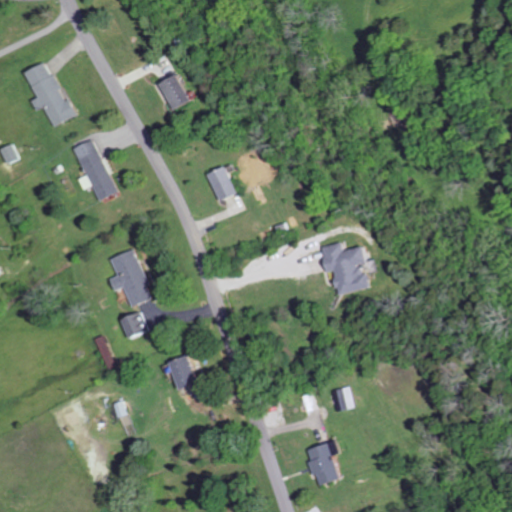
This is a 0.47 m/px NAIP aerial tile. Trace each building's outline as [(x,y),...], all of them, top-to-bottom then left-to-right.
[(33,72),(46,97),(40,100),(45,111),(52,107),(61,127),(82,117),(55,61),(33,72)] [(197,101),(185,74),(167,83),(180,110),(197,101)] [(125,193),(101,139),(82,148),(93,175),(86,178),(92,190),(100,186),(107,201),(125,193)] [(14,164),(26,159),(20,143),(7,149),(14,164)] [(216,173),(227,201),(245,193),(233,165),(216,173)] [(328,247),(334,272),(341,271),(346,295),(378,288),(375,272),(369,273),(367,264),(374,262),(371,245),(350,250),(349,242),(328,247)] [(119,259),(126,276),(118,279),(123,291),(132,287),(140,306),(159,298),(154,287),(157,286),(142,249),(119,259)] [(157,331),(148,312),(129,321),(138,340),(157,331)] [(178,361),(187,390),(207,384),(198,355),(178,361)] [(335,393),(341,412),(360,407),(355,387),(335,393)] [(349,479),(343,455),(351,453),(348,441),(316,448),(324,485),(349,479)]
